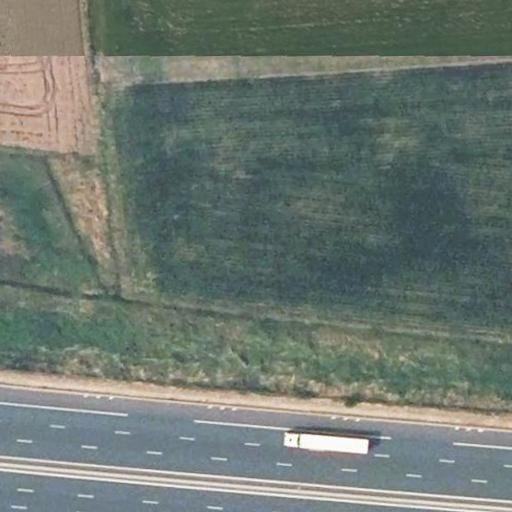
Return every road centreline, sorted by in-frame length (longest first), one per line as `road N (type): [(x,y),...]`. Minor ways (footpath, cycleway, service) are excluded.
road 1 (motorway): [(511,473),(0,427)]
road 2 (motorway): [(0,495),(160,511)]
